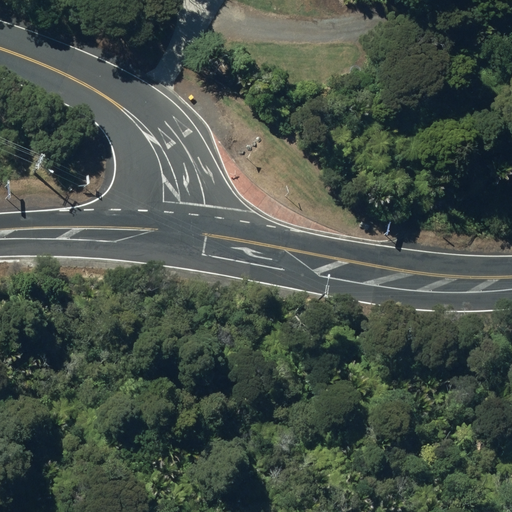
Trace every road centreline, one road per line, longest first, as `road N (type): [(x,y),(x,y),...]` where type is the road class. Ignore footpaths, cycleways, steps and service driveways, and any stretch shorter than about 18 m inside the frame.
road 1 (secondary): [(511,282),(393,277),(170,239)]
road 2 (secondary): [(0,48),(110,97),(139,124),(156,145),(170,189),(170,239)]
road 3 (tertiary): [(170,239),(0,235)]
